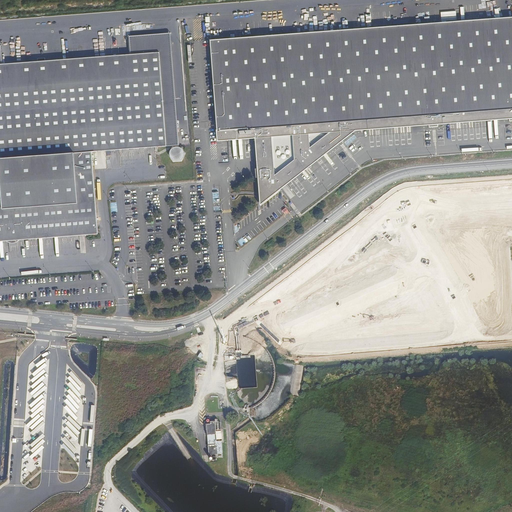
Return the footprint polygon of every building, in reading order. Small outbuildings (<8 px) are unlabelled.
[(511,119),(511,18),(231,40),(210,42),(211,54),(218,142),(256,139),(258,175),(259,185),(260,195),(261,205),(290,182),(304,171),(355,131),(511,119)] [(130,38),(131,57),(159,55),(166,148),(180,147),(172,34),(130,38)] [(159,55),(131,57),(46,63),(39,63),(3,66),(0,66),(0,242),(97,236),(95,199),(94,188),(91,153),(166,148),(159,55)] [(171,158),(172,160),(174,162),(175,162),(176,162),(178,163),(179,162),(180,162),(181,162),(182,161),(183,160),(184,160),(184,159),(185,157),(185,156),(185,155),(185,154),(185,153),(184,151),(183,150),(182,149),(180,149),(179,148),(178,148),(177,148),(176,149),(174,149),(173,150),(172,151),(172,152),(171,153),(171,155),(171,157),(171,158)] [(27,407),(35,407),(36,383),(28,382),(27,407)] [(209,462),(219,461),(218,452),(223,452),(222,443),(224,443),(222,421),(219,421),(218,418),(217,418),(217,419),(214,419),(215,421),(210,421),(210,418),(206,418),(209,462)] [(23,465),(31,465),(32,441),(24,441),(23,465)] [(68,452),(63,458),(75,467),(79,461),(68,452)]
